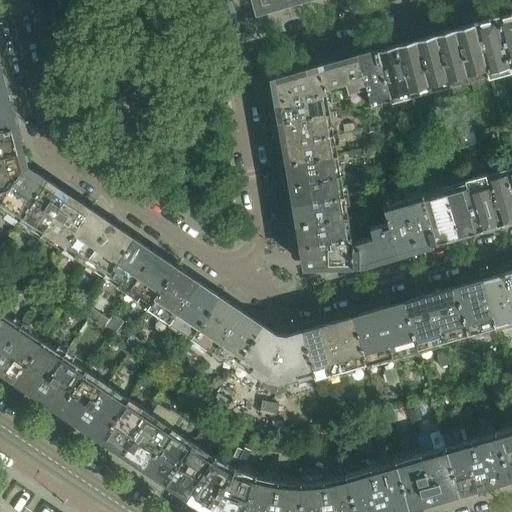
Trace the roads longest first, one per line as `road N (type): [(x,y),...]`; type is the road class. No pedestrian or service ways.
road 1 (residential): [(237,274),(51,146),(14,0)]
road 2 (residential): [(511,245),(290,306),(237,274)]
road 3 (residential): [(234,55),(263,229),(237,274)]
road 4 (residential): [(426,0),(234,55)]
road 5 (residential): [(127,511),(0,426)]
